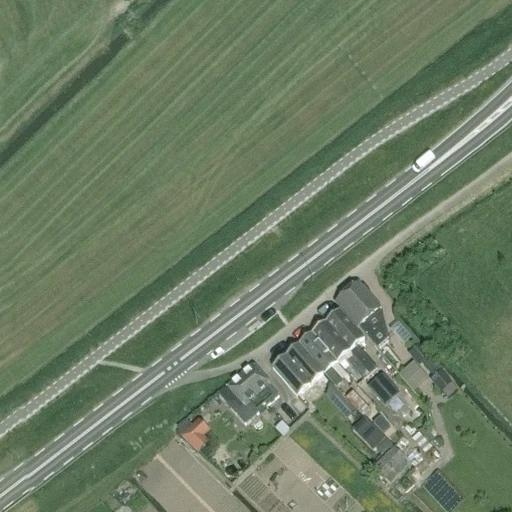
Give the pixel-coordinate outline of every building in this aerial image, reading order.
[(380,316),(377,313),(379,311),(357,284),(333,304),(373,352),(385,342),(380,316)] [(368,378),(377,370),(356,347),(362,342),(337,313),(322,325),(368,378)] [(363,381),(368,378),(322,325),(311,336),(336,364),(342,359),(362,382),(363,381)] [(333,390),(341,383),(329,370),(336,364),(311,336),(296,348),(321,377),(327,384),(333,390)] [(429,378),(439,370),(417,345),(407,353),(429,378)] [(315,382),(321,377),(296,348),(284,359),(309,388),(315,382)] [(494,394),(511,374),(511,358),(506,353),(480,381),(494,394)] [(309,388),(284,359),(270,371),(296,399),(309,388)] [(217,395),(234,416),(242,425),(276,397),(250,366),(225,386),(226,387),(217,395)] [(450,384),(440,371),(428,381),(438,394),(450,384)] [(397,396),(380,376),(366,388),(376,399),(383,408),(397,396)] [(344,419),(353,412),(351,410),(343,400),(334,390),(325,397),(344,419)] [(351,410),(353,412),(357,416),(358,418),(366,411),(351,393),(343,400),(351,410)] [(373,449),(383,439),(363,419),(351,431),(371,451),(373,449)] [(197,455),(208,444),(202,438),(208,432),(196,420),(179,438),(197,455)] [(416,433),(426,445),(433,439),(423,427),(416,433)] [(390,445),(383,439),(373,449),(380,456),(390,445)] [(388,453),(387,452),(371,470),(388,486),(406,467),(402,463),(405,460),(392,449),(388,453)]
